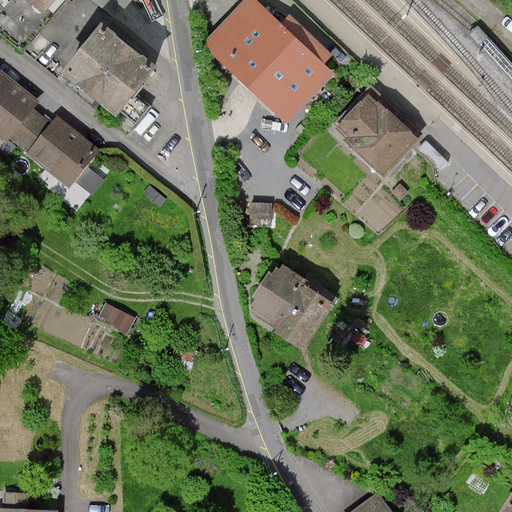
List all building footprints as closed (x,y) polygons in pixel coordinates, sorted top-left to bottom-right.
[(51,0),(28,0),(42,11),(51,0)] [(93,0),(113,18),(133,0),(93,0)] [(342,68),(264,0),(248,0),(210,43),(297,119),(342,68)] [(157,67),(102,22),(62,71),(118,116),(157,67)] [(103,160),(0,74),(0,140),(9,148),(12,144),(74,195),(103,160)] [(381,103),(370,93),(341,125),(352,135),(349,138),(389,174),(424,135),(421,132),(384,99),(381,103)] [(335,295),(278,264),(251,313),(308,345),(335,295)] [(141,317),(109,304),(103,318),(135,332),(141,317)] [(392,511),(378,492),(350,511),(392,511)] [(511,511),(511,495),(502,510),(505,511),(511,511)]
